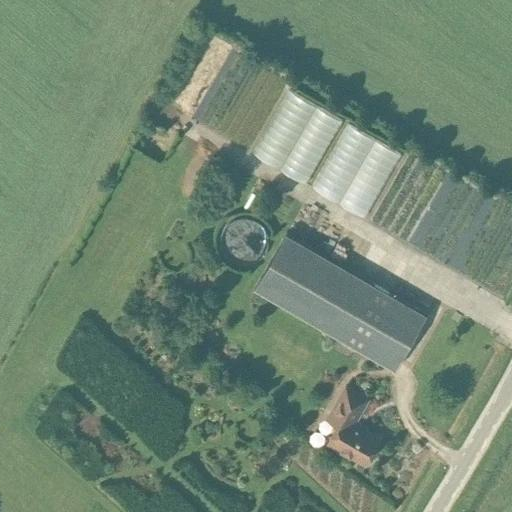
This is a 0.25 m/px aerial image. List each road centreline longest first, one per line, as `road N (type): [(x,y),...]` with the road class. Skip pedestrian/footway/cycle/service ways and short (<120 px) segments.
road 1 (unknown): [(511,311),(301,197)]
road 2 (unclassified): [(441,511),(511,392)]
